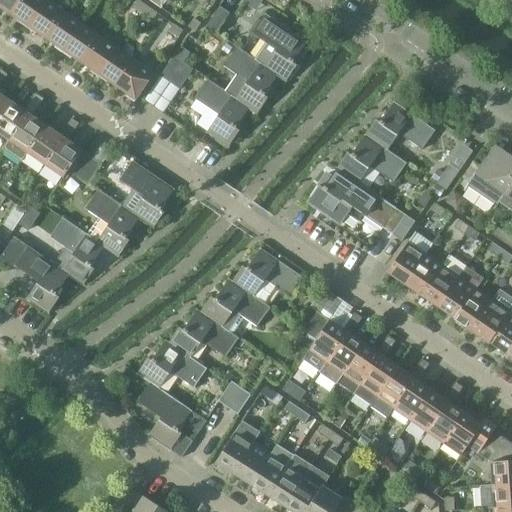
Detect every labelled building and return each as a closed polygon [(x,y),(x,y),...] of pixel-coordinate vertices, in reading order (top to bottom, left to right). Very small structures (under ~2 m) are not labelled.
[(0,0),(0,9),(1,8),(10,14),(20,0),(0,0)] [(18,23),(27,29),(46,0),(20,0),(10,14),(20,21),(18,23)] [(37,33),(46,39),(64,12),(46,0),(27,29),(35,34),(37,33)] [(137,0),(133,7),(143,13),(147,7),(137,0)] [(166,0),(156,0),(154,4),(161,8),(166,0)] [(216,33),(229,13),(219,6),(206,26),(216,33)] [(147,7),(143,13),(153,20),(157,13),(147,7)] [(54,47),(62,53),(82,24),(64,12),(46,39),(55,45),(54,47)] [(278,76),(277,76),(285,82),(297,66),(293,63),(307,43),(265,14),(252,34),(276,50),(265,66),(264,66),(278,76)] [(195,32),(200,24),(193,19),(188,27),(195,32)] [(72,57),(82,63),(100,36),(82,24),(62,53),(71,59),(72,57)] [(178,38),(183,31),(173,24),(168,31),(178,38)] [(90,72),(98,77),(118,49),(100,36),(82,63),(91,70),(90,72)] [(180,46),(174,56),(183,63),(190,54),(180,46)] [(237,75),(225,92),(236,99),(235,99),(249,108),(257,114),(268,98),(264,95),(277,76),(278,76),(264,66),(265,66),(237,46),(224,65),(237,75)] [(108,81),(117,88),(136,61),(118,49),(98,77),(107,83),(108,81)] [(170,83),(183,63),(174,56),(160,76),(170,83)] [(154,73),(136,61),(117,88),(127,94),(125,96),(134,102),(154,73)] [(193,70),(183,63),(170,83),(180,89),(193,70)] [(236,99),(225,92),(208,80),(195,99),(218,115),(206,133),(228,148),(239,131),(235,128),(249,108),(235,99),(236,99)] [(0,116),(10,101),(0,94),(0,116)] [(36,95),(30,103),(37,108),(43,99),(36,95)] [(31,116),(37,108),(30,103),(24,111),(10,101),(0,116),(0,134),(9,141),(28,114),(31,116)] [(376,120),(365,135),(387,150),(398,134),(422,150),(435,131),(394,102),(380,122),(376,120)] [(28,114),(9,141),(4,149),(22,162),(27,153),(46,126),(31,116),(28,114)] [(66,127),(73,132),(79,124),(72,119),(66,127)] [(60,136),(46,126),(27,153),(45,165),(63,138),(67,140),(73,132),(66,127),(60,136)] [(348,153),(337,168),(359,182),(370,167),(393,183),(407,164),(387,150),(365,135),(352,155),(348,153)] [(63,138),(45,165),(63,178),(68,171),(68,170),(82,151),(67,140),(63,138)] [(505,195),(511,184),(511,156),(495,145),(480,167),(474,162),(462,178),(468,183),(467,184),(470,186),(468,188),(493,206),(495,203),(498,205),(505,195)] [(68,170),(68,171),(78,177),(92,158),(82,151),(68,170)] [(102,164),(92,158),(78,177),(88,184),(102,164)] [(143,197),(132,213),(132,214),(139,218),(138,219),(153,229),(164,212),(160,210),(174,189),(133,161),(120,181),(143,197)] [(446,191),(460,171),(450,164),(443,174),(437,183),(436,184),(446,191)] [(359,182),(337,168),(323,188),(319,186),(308,202),(329,217),(341,200),(365,216),(378,196),(359,183),(359,182)] [(437,171),(432,179),(437,183),(443,174),(437,171)] [(2,176),(0,181),(0,187),(3,189),(6,186),(10,180),(10,178),(2,176)] [(10,180),(6,186),(9,188),(14,182),(10,180)] [(132,214),(132,213),(98,190),(85,210),(98,219),(87,235),(97,242),(104,247),(103,247),(118,257),(129,241),(125,238),(138,219),(139,218),(132,214)] [(453,191),(445,203),(457,211),(463,202),(461,197),(453,191)] [(441,219),(446,211),(435,204),(430,211),(441,219)] [(12,232),(26,212),(16,205),(2,225),(12,232)] [(392,235),(405,215),(396,209),(382,228),(392,235)] [(415,222),(405,215),(392,235),(401,242),(415,222)] [(24,216),(19,224),(28,231),(34,222),(24,216)] [(97,242),(87,235),(63,219),(50,239),(65,249),(54,265),(63,271),(69,275),(69,276),(83,286),(94,269),(90,266),(103,247),(104,247),(97,242)] [(454,228),(464,234),(469,227),(459,220),(454,228)] [(469,227),(464,234),(475,242),(480,234),(469,227)] [(492,235),(502,243),(508,235),(497,228),(492,235)] [(511,237),(508,235),(502,243),(511,248),(511,237)] [(63,271),(54,265),(14,237),(0,257),(0,258),(14,268),(16,266),(38,282),(36,285),(31,282),(28,286),(29,289),(32,291),(26,299),(48,314),(59,298),(55,295),(69,276),(69,275),(63,271)] [(387,273),(405,285),(426,254),(408,242),(387,273)] [(498,258),(503,250),(493,243),(487,251),(498,258)] [(243,266),(232,281),(232,282),(264,305),(265,304),(276,288),(289,296),(302,277),(260,249),(247,269),(243,266)] [(511,259),(511,256),(503,250),(498,258),(508,265),(511,259)] [(422,296),(443,265),(442,265),(426,254),(405,285),(422,296)] [(466,267),(449,255),(442,265),(443,265),(422,296),(438,308),(466,267)] [(476,288),(477,289),(484,279),(466,267),(438,308),(455,319),(476,288)] [(211,297),(201,312),(200,313),(229,333),(229,332),(241,316),(257,327),(270,308),(265,304),(264,305),(232,282),(232,281),(229,279),(215,300),(211,297)] [(455,319),(454,320),(471,332),(493,300),(477,289),(476,288),(455,319)] [(489,344),(490,343),(489,342),(510,311),(493,300),(471,332),(489,344)] [(296,327),(306,333),(319,314),(310,307),(296,327)] [(511,308),(510,311),(489,342),(490,343),(506,354),(511,344),(511,308)] [(200,313),(201,312),(197,310),(183,330),(179,327),(169,343),(168,343),(190,358),(201,341),(225,358),(238,338),(229,332),(229,333),(200,313)] [(348,321),(356,327),(362,318),(354,313),(348,321)] [(300,346),(308,351),(329,320),(319,314),(306,333),(308,335),(300,346)] [(303,360),(319,371),(319,372),(347,332),(343,329),(329,320),(308,351),(309,351),(303,360)] [(319,372),(319,371),(318,372),(336,385),(343,375),(342,374),(363,344),(350,335),(356,327),(348,321),(343,329),(347,332),(319,372)] [(382,344),(390,350),(395,341),(388,336),(382,344)] [(168,343),(169,343),(166,340),(152,361),(148,358),(137,374),(136,374),(137,375),(150,383),(158,389),(159,388),(170,372),(194,388),(207,369),(190,358),(168,343)] [(342,374),(343,375),(359,386),(380,355),(376,352),(363,344),(342,374)] [(380,355),(359,386),(353,394),(370,406),(397,367),(384,358),(390,350),(382,344),(376,352),(380,355)] [(416,367),(423,373),(429,364),(421,359),(416,367)] [(136,374),(137,374),(127,367),(122,375),(133,382),(137,375),(136,374)] [(387,418),(393,409),(414,378),(410,376),(397,367),(370,406),(371,406),(370,407),(387,418)] [(418,381),(423,373),(416,367),(410,376),(414,378),(393,409),(410,420),(431,390),(418,381)] [(218,401),(228,408),(241,388),(232,381),(218,401)] [(282,390),(299,402),(305,393),(288,382),(282,390)] [(449,390),(457,396),(463,387),(455,382),(449,390)] [(191,411),(159,388),(158,389),(150,383),(137,401),(161,418),(149,435),(150,436),(170,450),(182,434),(178,431),(182,425),(197,435),(207,422),(191,411)] [(276,393),(273,391),(265,385),(260,393),(268,398),(271,401),(276,393)] [(241,388),(228,408),(237,415),(251,395),(241,388)] [(410,420),(427,432),(448,401),(444,399),(431,390),(410,420)] [(451,404),(457,396),(449,390),(444,399),(448,401),(427,432),(443,443),(465,413),(451,404)] [(295,416),(299,409),(289,402),(284,409),(295,416)] [(310,416),(299,409),(295,416),(305,423),(310,416)] [(343,411),(334,425),(340,429),(349,415),(343,411)] [(467,446),(478,453),(493,431),(496,427),(484,419),(482,423),(478,421),(478,422),(465,413),(443,443),(461,455),(467,446)] [(216,463),(234,474),(254,443),(260,433),(243,422),(236,432),(236,431),(216,463)] [(318,432),(328,439),(333,432),(323,425),(318,432)] [(503,437),(493,431),(478,453),(487,460),(503,437)] [(333,432),(328,439),(338,447),(344,439),(333,432)] [(363,435),(359,441),(366,446),(370,440),(363,435)] [(492,485),(511,484),(511,443),(503,437),(487,460),(491,462),(492,485)] [(234,474),(251,485),(271,453),(254,443),(234,474)] [(287,466),(294,455),(276,444),(271,453),(251,485),(268,496),(287,466)] [(391,453),(386,460),(394,465),(399,458),(391,453)] [(287,504),(306,475),(312,465),(294,454),(294,455),(287,466),(268,496),(285,507),(287,504)] [(419,467),(411,478),(418,482),(425,471),(419,467)] [(306,511),(323,487),(323,486),(306,475),(287,504),(285,507),(293,511),(306,511)] [(440,487),(429,479),(424,487),(435,494),(440,487)] [(511,484),(492,485),(493,508),(511,506),(511,484)] [(306,511),(348,511),(355,501),(344,494),(341,498),(323,487),(306,511)] [(410,496),(421,503),(425,495),(415,488),(410,496)] [(425,495),(421,503),(431,510),(436,502),(425,495)] [(133,511),(174,511),(167,511),(144,497),(133,511)] [(445,511),(454,510),(453,498),(444,498),(445,511)] [(364,511),(366,509),(355,501),(348,511),(364,511)]
